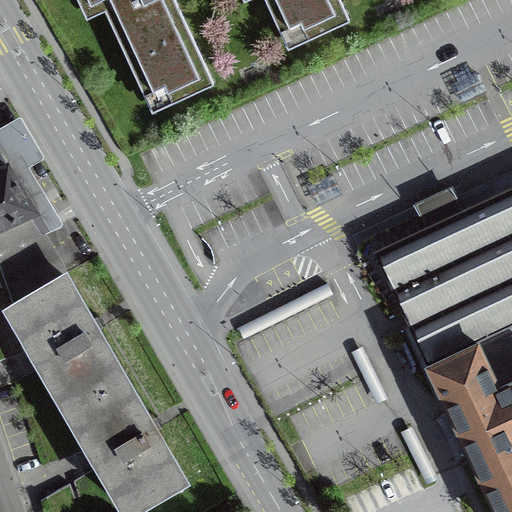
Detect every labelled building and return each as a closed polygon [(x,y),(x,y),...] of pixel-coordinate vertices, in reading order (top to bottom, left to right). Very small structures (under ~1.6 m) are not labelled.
[(78,0),(87,17),(105,9),(151,109),(210,82),(171,0),(78,0)] [(267,0),(289,46),(348,19),(338,0),(267,0)] [(31,212),(34,210),(0,154),(0,252),(39,236),(44,234),(31,212)] [(511,511),(511,189),(447,220),(376,253),(424,355),(459,428),(498,511),(511,511)] [(0,269),(12,305),(62,276),(39,236),(0,252),(0,269)] [(13,306),(12,305),(0,269),(0,360),(28,351),(25,340),(26,339),(31,337),(13,306)] [(47,375),(52,373),(90,438),(86,441),(108,478),(112,476),(130,507),(181,477),(152,433),(160,429),(157,423),(154,418),(146,423),(139,411),(142,410),(94,333),(102,328),(98,322),(96,318),(88,322),(81,311),(84,310),(62,276),(12,305),(13,306),(31,337),(26,339),(47,375)] [(333,293),(327,281),(238,325),(244,337),(333,293)] [(388,395),(363,344),(352,350),(377,401),(388,395)] [(438,476),(412,424),(401,430),(427,482),(438,476)] [(77,511),(68,485),(40,502),(42,511),(77,511)]
